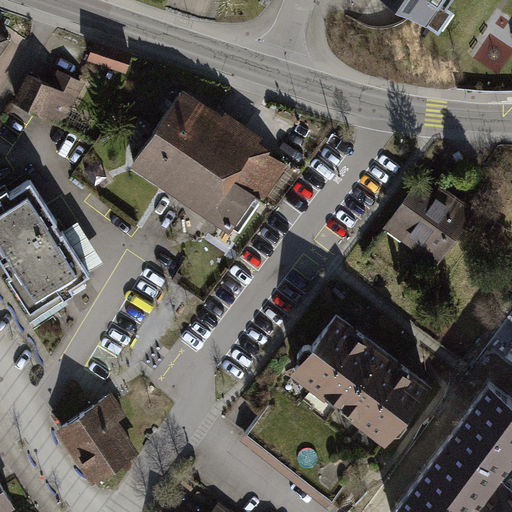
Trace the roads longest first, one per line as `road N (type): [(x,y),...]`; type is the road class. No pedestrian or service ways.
road 1 (residential): [(122,511),(194,404),(197,373),(367,147),(380,104)]
road 2 (tertiary): [(49,0),(276,73)]
road 3 (residential): [(0,365),(90,511)]
road 4 (tertiary): [(380,104),(511,120)]
